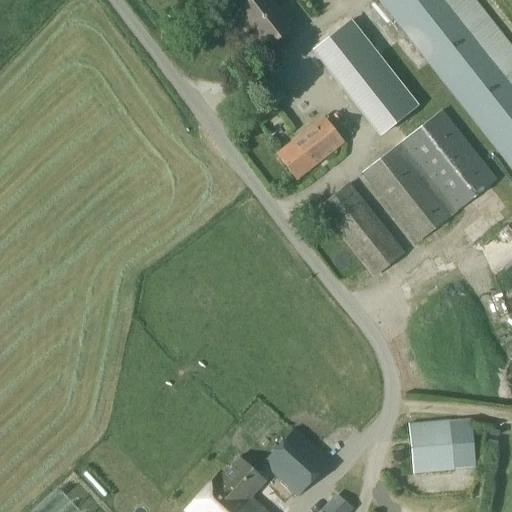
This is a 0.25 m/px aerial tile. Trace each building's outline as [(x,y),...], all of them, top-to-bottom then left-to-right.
[(290,27),(269,0),(251,0),(238,10),(257,34),(254,37),(263,48),(290,27)] [(378,0),(448,89),(511,169),(511,48),(474,0),(378,0)] [(312,50),(379,135),(417,106),(350,21),(312,50)] [(296,179),(342,142),(322,118),(276,154),(296,179)] [(372,278),(404,253),(348,182),(317,209),(372,278)] [(511,240),(499,225),(472,246),(490,269),(511,252),(511,240)] [(491,361),(511,356),(511,336),(511,333),(485,339),(491,361)] [(208,440),(198,416),(176,426),(186,449),(208,440)] [(474,427),(450,429),(449,419),(409,423),(413,474),(453,470),(453,461),(465,460),(464,445),(475,444),(474,427)] [(294,427),(261,464),(297,496),(329,461),(294,427)] [(265,511),(250,498),(264,482),(237,458),(223,474),(221,472),(187,510),(188,511),(265,511)] [(320,511),(340,511),(329,501),(320,511)]
